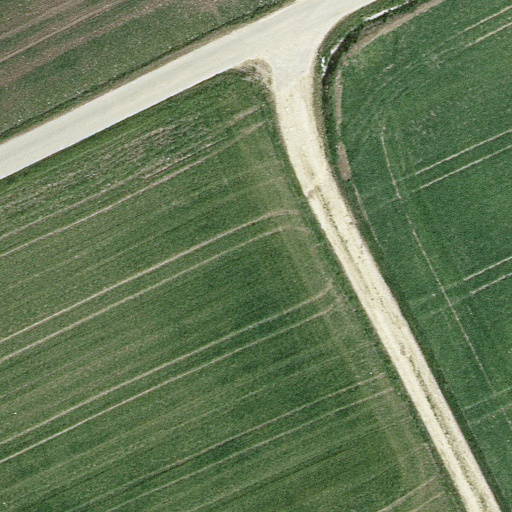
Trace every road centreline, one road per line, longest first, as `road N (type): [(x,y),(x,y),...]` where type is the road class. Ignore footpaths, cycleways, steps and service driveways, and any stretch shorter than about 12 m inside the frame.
road 1 (track): [(479,511),(288,98),(284,29)]
road 2 (track): [(0,164),(346,0)]
